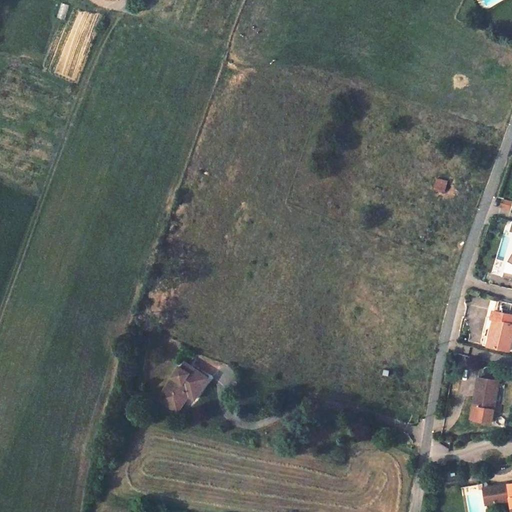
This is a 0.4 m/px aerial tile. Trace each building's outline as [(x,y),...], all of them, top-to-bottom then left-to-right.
[(501,210),(511,212),(511,208),(511,204),(503,202),(501,210)] [(491,339),(487,352),(508,357),(511,340),(511,326),(511,327),(511,325),(511,315),(490,310),(487,323),(494,324),(491,339)] [(481,351),(487,352),(491,339),(485,338),(481,351)] [(200,399),(213,377),(188,362),(184,367),(182,366),(160,398),(171,405),(174,401),(182,406),(190,394),(200,399)] [(494,414),(499,384),(475,380),(470,409),(493,413),(494,414)] [(493,413),(470,409),(468,422),(471,422),(471,423),(491,426),(493,413)] [(511,481),(491,485),(490,483),(487,481),(486,481),(484,482),(483,483),(483,484),(479,484),(480,488),(485,488),(487,501),(510,498),(511,507),(511,481)]
